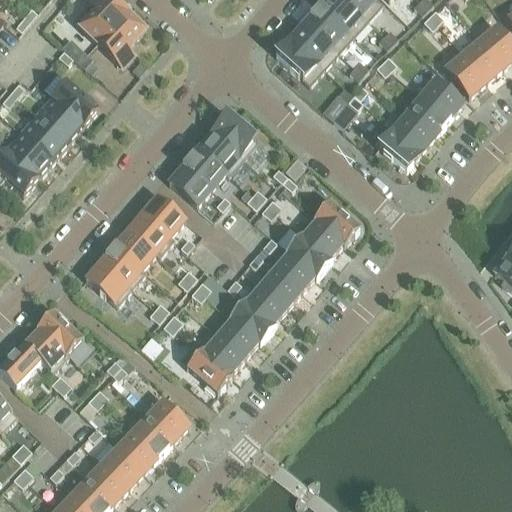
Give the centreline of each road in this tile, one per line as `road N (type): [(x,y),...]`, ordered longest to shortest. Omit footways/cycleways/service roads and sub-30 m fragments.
road 1 (residential): [(421,242),(184,511)]
road 2 (residential): [(0,320),(229,66)]
road 3 (residential): [(421,242),(229,66)]
road 4 (residential): [(511,365),(421,242)]
road 5 (residential): [(511,138),(421,242)]
